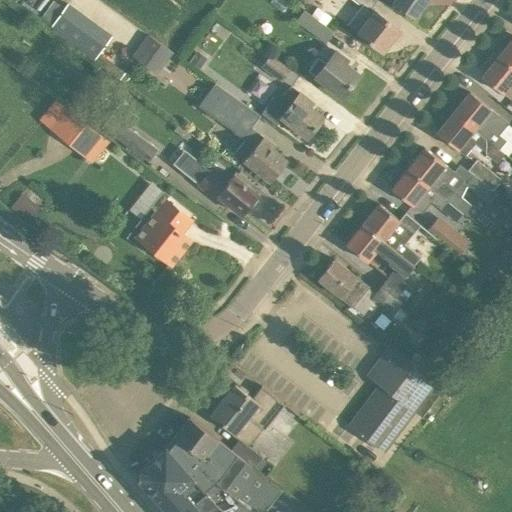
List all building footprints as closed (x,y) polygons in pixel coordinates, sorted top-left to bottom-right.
[(372,14),(368,10),(375,0),(352,0),(361,6),(347,25),(358,34),(357,34),(383,53),(400,31),(374,12),(372,14)] [(391,0),(415,18),(427,0),(391,0)] [(124,72),(99,54),(112,36),(67,3),(48,30),(118,81),(124,72)] [(331,18),(317,8),(311,17),(325,27),(331,18)] [(325,43),(333,32),(325,27),(311,17),(303,11),(296,22),(325,43)] [(155,74),(171,52),(146,34),(130,56),(155,74)] [(511,68),(511,39),(498,57),(511,68)] [(343,64),(346,60),(334,50),(325,62),(318,56),(307,69),(342,97),(359,75),(343,64)] [(188,62),(199,69),(206,58),(196,51),(188,62)] [(282,83),(290,70),(270,55),(260,68),(282,83)] [(511,68),(498,57),(481,78),(502,94),(511,101),(511,99),(511,68)] [(270,181),(286,161),(272,149),(275,146),(252,127),(260,116),(215,84),(198,106),(231,130),(245,142),(236,152),(270,181)] [(306,138),(323,117),(310,106),(312,103),(292,86),(282,98),(290,105),(281,115),(306,138)] [(492,146),(497,150),(498,149),(505,141),(498,135),(507,124),(494,113),(469,93),(452,114),(480,137),(492,146)] [(79,112),(101,128),(110,115),(89,99),(79,112)] [(492,146),(480,137),(452,114),(436,134),(456,149),(464,156),(474,144),(486,153),(485,154),(496,163),(503,155),(497,150),(492,146)] [(148,162),(158,150),(110,115),(101,128),(148,162)] [(102,138),(81,120),(63,141),(85,159),(102,138)] [(426,186),(447,203),(447,202),(463,215),(470,206),(444,185),(453,172),(444,165),(424,148),(408,168),(427,185),(426,186)] [(225,185),(200,165),(188,155),(177,169),(221,204),(223,201),(242,216),(258,196),(233,175),(225,185)] [(466,171),(473,177),(491,191),(492,191),(501,180),(476,160),(466,171)] [(440,210),(447,203),(426,186),(427,185),(408,168),(391,189),(411,206),(421,214),(430,202),(440,210)] [(495,195),(491,191),(473,177),(465,186),(488,204),(495,195)] [(171,265),(190,241),(174,228),(184,216),(165,200),(167,197),(162,193),(126,239),(144,254),(149,247),(171,265)] [(9,208),(27,222),(38,208),(20,194),(9,208)] [(398,220),(379,204),(362,224),(382,241),(381,242),(412,268),(420,257),(404,244),(420,225),(404,213),(398,220)] [(457,256),(469,242),(437,216),(425,230),(457,256)] [(394,269),(391,272),(402,281),(412,268),(381,242),(382,241),(362,224),(346,245),(365,261),(374,250),(388,262),(387,263),(394,269)] [(351,308),(360,296),(368,286),(334,259),(318,279),(340,299),(351,308)] [(495,266),(488,275),(499,284),(506,275),(495,266)] [(380,287),(401,304),(413,291),(406,285),(407,285),(402,281),(391,272),(380,287)] [(391,317),(401,304),(380,287),(369,299),(391,317)] [(457,292),(453,298),(474,315),(478,310),(466,296),(457,292)] [(383,453),(438,381),(390,345),(367,376),(379,385),(348,426),(383,453)] [(252,398),(235,385),(210,416),(234,435),(248,417),(264,430),(285,404),(261,386),(252,398)] [(205,466),(217,479),(235,454),(236,453),(231,449),(188,416),(183,424),(179,424),(176,429),(176,433),(166,447),(190,474),(206,452),(212,457),(205,466)] [(235,454),(244,462),(245,460),(254,467),(261,457),(263,458),(264,457),(239,438),(231,449),(236,453),(235,454)] [(217,479),(205,466),(212,457),(206,452),(190,474),(166,447),(138,471),(138,479),(167,511),(261,511),(280,487),(254,467),(245,460),(244,462),(235,454),(217,479)]
